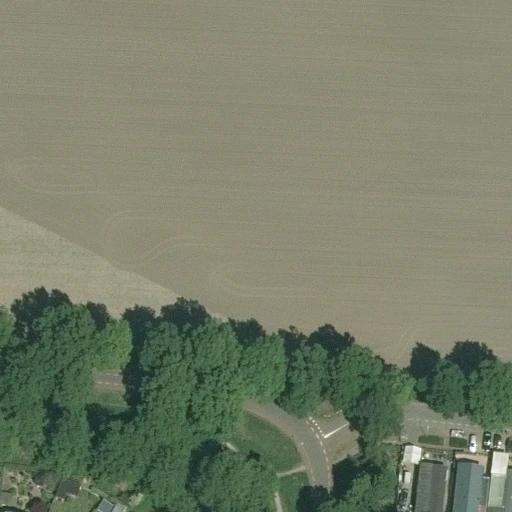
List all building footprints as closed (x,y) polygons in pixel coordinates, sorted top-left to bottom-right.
[(477,511),(483,467),(460,464),(454,511),(477,511)] [(445,511),(450,468),(422,465),(416,511),(445,511)] [(498,511),(511,511),(511,470),(503,470),(498,511)] [(45,480),(39,478),(35,480),(33,485),(35,489),(42,491),(46,489),(47,484),(45,480)] [(11,497),(0,496),(0,508),(10,509),(11,497)]
